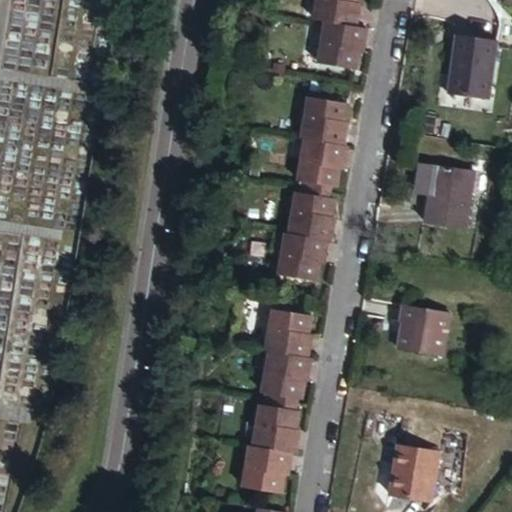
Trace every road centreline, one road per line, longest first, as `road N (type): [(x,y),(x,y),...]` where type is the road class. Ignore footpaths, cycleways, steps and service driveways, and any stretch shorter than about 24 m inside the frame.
road 1 (residential): [(104,511),(127,428),(194,0)]
road 2 (residential): [(304,511),(392,0)]
